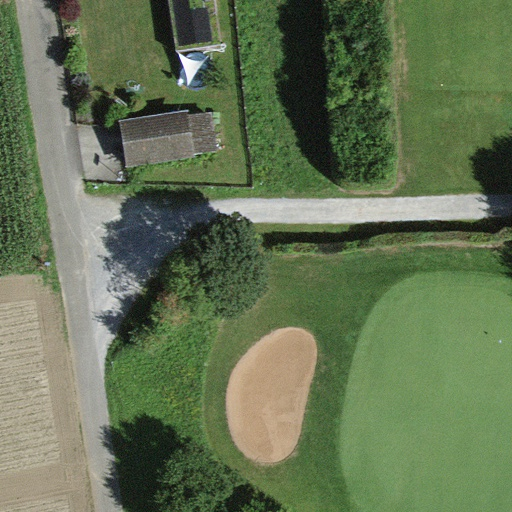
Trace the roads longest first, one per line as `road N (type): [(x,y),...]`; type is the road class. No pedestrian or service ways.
road 1 (residential): [(66,223),(248,210),(511,207)]
road 2 (unclassified): [(66,223),(110,511)]
road 3 (residential): [(33,0),(66,223)]
